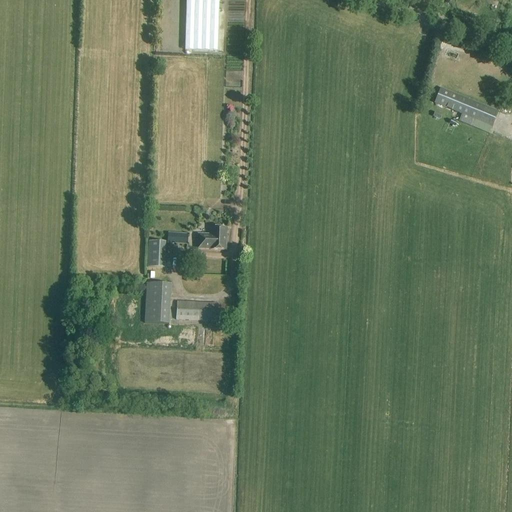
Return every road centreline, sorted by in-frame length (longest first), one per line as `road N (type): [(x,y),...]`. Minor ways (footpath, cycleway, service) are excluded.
road 1 (track): [(248,0),(231,287),(212,299),(183,296),(174,275)]
road 2 (unclassified): [(511,50),(377,0)]
